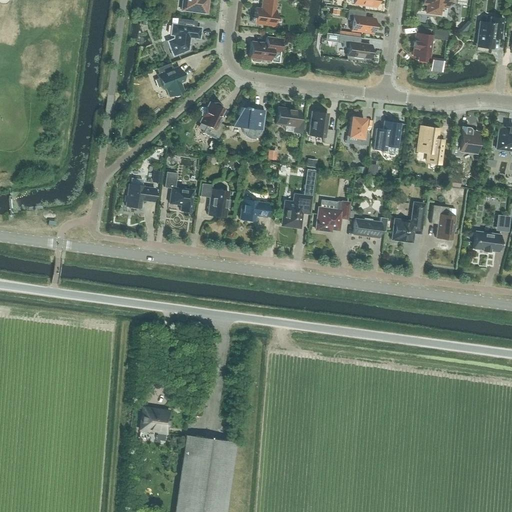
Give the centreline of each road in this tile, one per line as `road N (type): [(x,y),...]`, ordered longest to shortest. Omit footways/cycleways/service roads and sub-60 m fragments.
road 1 (unclassified): [(511,353),(0,284)]
road 2 (secondary): [(511,305),(0,236)]
road 3 (residential): [(383,96),(247,75),(230,64),(229,0)]
